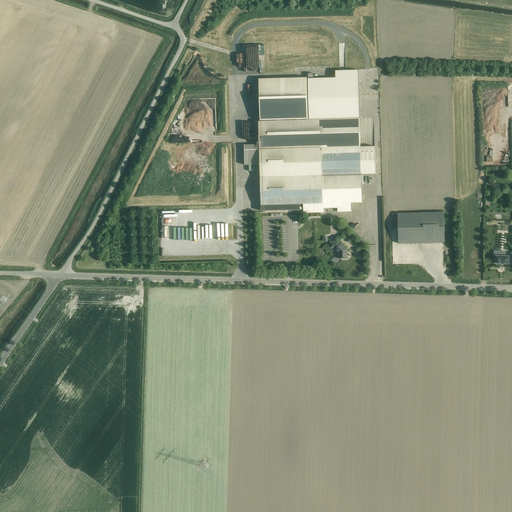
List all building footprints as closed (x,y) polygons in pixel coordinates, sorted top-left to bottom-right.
[(313,73),(308,73),(308,104),(307,104),(308,110),(309,110),(309,118),(339,117),(339,118),(345,118),(345,117),(359,117),(357,70),(335,71),(335,78),(313,78),(313,73)] [(261,177),(262,205),(262,211),(300,210),(300,209),(300,204),(304,204),(304,211),(305,212),(320,212),(323,209),(323,208),(338,208),(338,211),(350,211),(350,202),(362,202),(361,174),(376,174),(375,146),(367,146),(360,147),(360,118),(345,118),(339,118),(305,119),(305,118),(308,118),(308,110),(307,104),(307,78),(256,80),(256,90),(259,90),(260,120),(277,119),(277,120),(260,120),(261,177)] [(238,89),(239,106),(256,106),(255,88),(254,81),(241,81),(241,89),(238,89)] [(258,142),(244,143),(244,163),(259,163),(258,142)] [(399,243),(444,242),(443,212),(398,213),(399,243)] [(339,258),(348,258),(347,249),(341,243),(340,244),(337,242),(330,242),(330,248),(335,248),(336,249),(335,250),(338,253),(339,258)] [(511,256),(509,256),(505,256),(505,251),(494,251),(494,256),(496,256),(496,263),(508,264),(509,259),(511,259),(511,256)]
